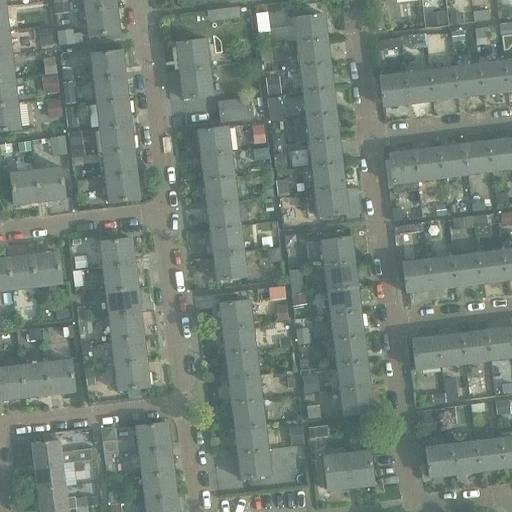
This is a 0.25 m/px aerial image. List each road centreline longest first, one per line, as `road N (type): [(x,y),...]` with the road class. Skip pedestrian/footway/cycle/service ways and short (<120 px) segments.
road 1 (residential): [(162,214),(134,0)]
road 2 (residential): [(183,408),(162,214)]
road 3 (residential): [(389,323),(366,137)]
road 4 (residential): [(414,508),(389,323)]
road 5 (residential): [(0,427),(183,408)]
road 6 (residential): [(0,237),(162,214)]
road 7 (residential): [(366,137),(511,119)]
road 8 (residential): [(366,137),(349,0)]
road 9 (residential): [(389,323),(511,308)]
